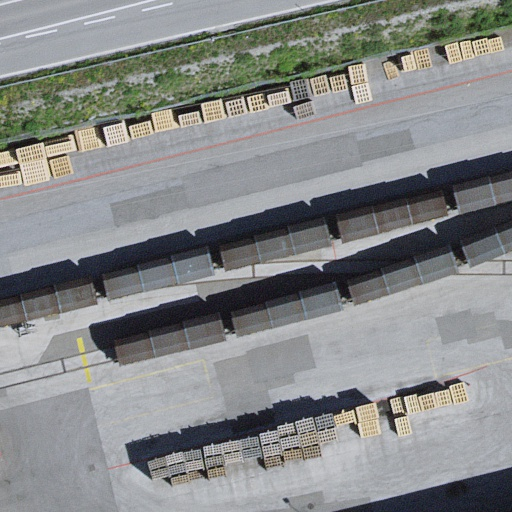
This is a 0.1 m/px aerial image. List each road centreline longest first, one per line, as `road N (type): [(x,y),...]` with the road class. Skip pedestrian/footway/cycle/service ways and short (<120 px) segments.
road 1 (motorway): [(0,116),(458,0)]
road 2 (primary): [(0,37),(158,0)]
